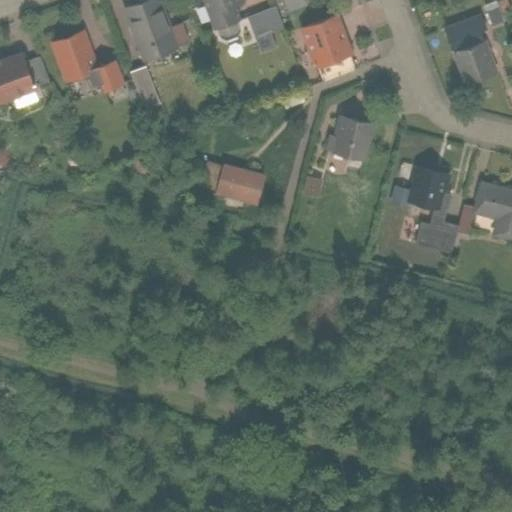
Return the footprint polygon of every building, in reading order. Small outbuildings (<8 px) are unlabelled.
[(154,0),(148,0),(120,11),(141,62),(182,45),(175,29),(168,32),(154,0)] [(239,0),(196,0),(210,33),(213,32),(217,41),(223,42),(234,38),(234,31),(232,23),(236,22),(230,7),(241,3),(239,0)] [(504,5),(492,9),(497,24),(509,20),(504,5)] [(271,9),(243,20),(257,56),(273,50),(267,35),(279,30),(271,9)] [(333,17),(296,31),(310,70),(315,69),(348,57),(333,17)] [(78,36),(49,47),(63,84),(82,77),(87,91),(94,88),(96,94),(121,85),(112,62),(90,70),(78,36)] [(18,53),(0,59),(0,106),(18,100),(20,107),(35,102),(31,91),(22,66),(18,53)] [(478,55),(445,67),(456,99),(490,87),(478,55)] [(348,57),(315,69),(321,84),(352,71),(348,57)] [(33,71),(22,66),(31,91),(42,97),(33,71)] [(141,68),(125,75),(141,113),(158,106),(141,68)] [(372,127),(333,117),(323,155),(362,165),(372,127)] [(262,176),(219,166),(211,198),(229,203),(227,210),(240,213),(242,205),(254,208),(262,176)] [(318,179),(308,177),(305,185),(316,188),(318,179)] [(345,181),(324,177),(321,191),(342,196),(345,181)] [(439,191),(407,182),(401,205),(387,201),(382,218),(402,224),(404,216),(426,222),(430,223),(434,208),(439,191)] [(511,250),(511,207),(473,198),(468,220),(465,229),(489,234),(485,250),(511,256),(511,250)] [(444,211),(434,208),(430,223),(426,222),(421,241),(411,238),(406,259),(444,269),(450,248),(461,251),(465,229),(468,220),(454,217),(448,240),(437,237),(444,211)]
